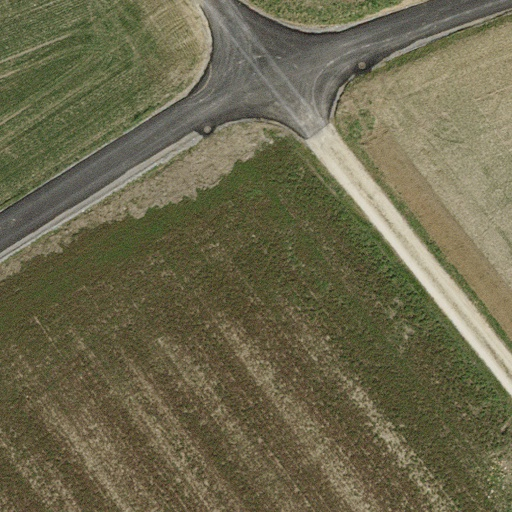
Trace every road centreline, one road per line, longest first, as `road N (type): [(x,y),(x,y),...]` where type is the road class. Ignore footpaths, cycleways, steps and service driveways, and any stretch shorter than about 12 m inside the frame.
road 1 (track): [(0,239),(275,67),(500,0)]
road 2 (track): [(511,378),(224,0)]
